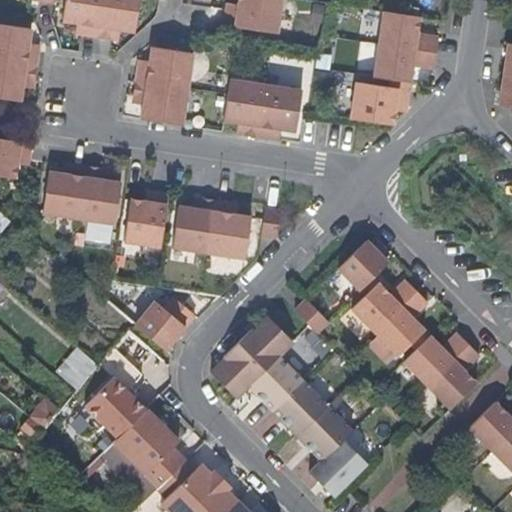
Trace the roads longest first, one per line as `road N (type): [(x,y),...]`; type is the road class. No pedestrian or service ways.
road 1 (residential): [(374,173),(202,340),(189,367),(203,414),(302,511)]
road 2 (residential): [(76,126),(374,173)]
road 3 (residential): [(374,173),(387,215),(511,342)]
